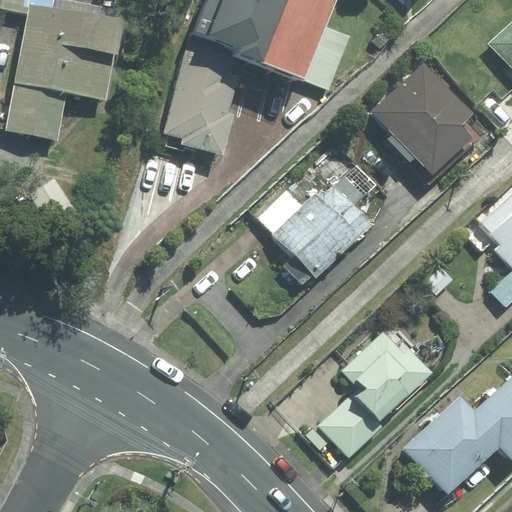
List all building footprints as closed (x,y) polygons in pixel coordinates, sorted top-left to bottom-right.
[(0,0),(0,7),(29,13),(31,4),(53,9),(54,0),(0,0)] [(325,27),(336,0),(207,0),(194,32),(163,134),(168,135),(165,146),(183,151),(185,145),(222,155),(232,115),(227,113),(242,58),(304,81),(325,27)] [(29,13),(6,130),(58,140),(67,93),(106,100),(121,22),(53,9),(31,4),(29,13)] [(511,22),(490,44),(511,66),(511,22)] [(325,27),(304,81),(327,89),(349,36),(325,27)] [(472,114),(423,63),(371,113),(393,134),(388,139),(431,183),(479,137),(464,121),(472,114)] [(286,192),(258,220),(292,255),(282,265),(302,285),(313,274),(316,278),(371,224),(353,205),(363,195),(345,176),(321,200),(315,194),(302,207),(286,192)] [(54,178),(30,194),(52,228),(77,213),(54,178)] [(511,184),(463,231),(481,250),(492,240),(499,246),(495,250),(511,267),(511,273),(493,292),(506,306),(511,299),(511,184)] [(378,422),(430,373),(408,350),(405,353),(383,331),(341,371),(358,389),(320,426),(349,457),(382,426),(378,422)] [(501,446),(511,457),(511,376),(474,411),(501,446)] [(474,411),(460,398),(405,449),(448,495),(501,446),(474,411)]
